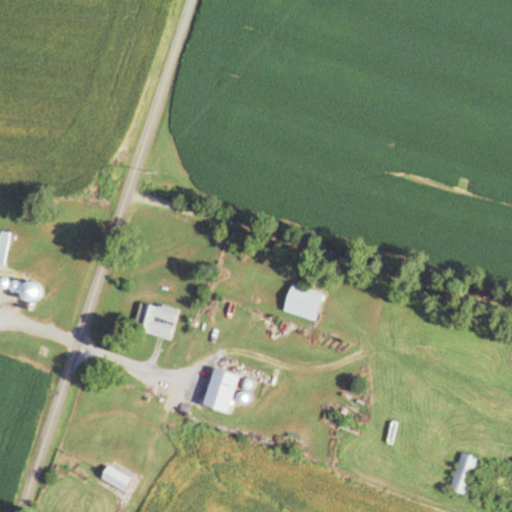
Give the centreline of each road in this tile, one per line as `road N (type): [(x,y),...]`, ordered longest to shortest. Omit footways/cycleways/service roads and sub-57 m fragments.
road 1 (tertiary): [(23,511),(193,0)]
road 2 (residential): [(129,196),(511,306)]
